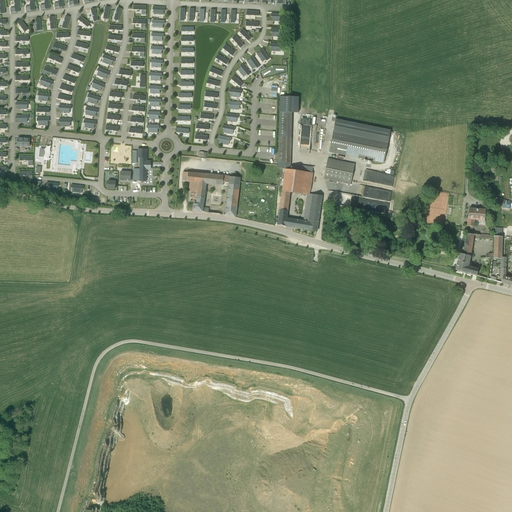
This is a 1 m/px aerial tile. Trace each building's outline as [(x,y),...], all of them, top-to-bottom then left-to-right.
[(15,8),(11,9),(11,8),(10,8),(11,13),(15,12),(20,12),(18,0),(14,0),(15,3),(14,3),(14,5),(15,5),(15,8)] [(26,11),(31,10),(35,10),(34,0),(30,0),(30,1),(30,3),(31,6),(26,7),(26,11)] [(44,0),(44,2),(45,1),(45,4),(45,5),(41,6),(41,5),(40,5),(41,9),(45,9),(50,8),(48,0),(44,0)] [(142,10),(142,14),(142,15),(146,15),(146,10),(147,6),(133,5),(133,6),(134,6),(134,9),(137,10),(139,10),(142,10)] [(153,10),(154,10),(154,14),(158,14),(158,15),(159,15),(163,15),(163,11),(165,11),(165,8),(153,7),(153,10)] [(80,16),(78,19),(82,22),(83,23),(82,23),(83,24),(84,24),(88,27),(90,24),(90,23),(80,16)] [(21,19),(17,22),(20,26),(21,26),(21,27),(21,28),(22,27),(23,28),(22,28),(25,32),(28,29),(21,19)] [(142,24),(142,28),(141,28),(141,29),(146,29),(146,25),(146,20),(133,19),(133,20),(134,20),(133,23),(137,23),(137,24),(138,24),(142,24)] [(152,20),(152,23),(154,24),(154,28),(157,28),(159,28),(163,28),(163,24),(164,24),(165,21),(152,20)] [(243,30),(240,33),(243,36),(244,36),(244,37),(244,38),(245,37),(246,38),(248,41),(251,38),(252,38),(251,38),(243,29),(242,29),(243,30)] [(272,32),(272,36),(276,37),(275,37),(277,37),(281,37),(281,33),(283,33),(283,30),(271,29),(270,32),(272,32)] [(152,33),(151,37),(153,37),(153,41),(156,41),(156,42),(158,42),(158,41),(162,41),(162,37),(164,38),(164,34),(152,33)] [(145,39),(145,34),(132,34),(133,34),(133,38),(136,38),(138,38),(141,38),(141,43),(145,43),(145,39)] [(236,36),(233,39),(236,42),(236,43),(237,44),(238,45),(240,48),(243,45),(244,45),(236,36),(236,35),(235,36),(236,36)] [(65,51),(67,47),(55,43),(54,47),(58,49),(58,48),(59,49),(60,49),(62,49),(61,50),(65,51)] [(270,44),(270,47),(271,47),(271,51),(275,51),(275,52),(277,52),(277,51),(280,52),(281,48),(282,48),(282,44),(270,44)] [(226,45),(223,48),(227,51),(228,52),(227,52),(228,53),(229,53),(232,56),(235,53),(235,52),(235,53),(225,45),(226,45),(225,45),(226,45)] [(151,46),(151,50),(153,50),(152,54),(156,54),(156,55),(158,55),(158,54),(161,55),(162,51),(163,51),(163,47),(151,46)] [(145,53),(145,48),(131,48),(132,48),(132,52),(135,52),(137,52),(141,52),(141,57),(140,57),(144,57),(145,53)] [(257,54),(259,57),(259,58),(260,59),(262,62),(266,60),(267,61),(269,59),(262,49),(260,51),(261,52),(257,54)] [(84,58),(73,54),(73,53),(73,54),(71,58),(76,60),(76,59),(77,60),(78,61),(78,60),(79,61),(83,62),(84,58)] [(50,54),(51,55),(49,58),(54,60),(55,60),(55,61),(56,61),(57,61),(57,62),(61,63),(62,59),(51,54),(50,54)] [(106,64),(108,65),(108,64),(111,66),(113,62),(114,62),(115,59),(104,55),(103,58),(104,59),(103,62),(106,64)] [(218,55),(215,59),(220,61),(220,62),(221,62),(222,63),(226,65),(228,61),(218,55),(217,55),(218,55)] [(251,60),(247,62),(249,65),(250,67),(253,70),(256,67),(257,69),(259,67),(252,57),(250,59),(251,60)] [(155,67),(155,68),(157,68),(161,68),(161,64),(163,64),(163,61),(151,60),(150,63),(152,63),(152,67),(155,67)] [(68,65),(69,65),(67,69),(72,70),(72,71),(73,71),(74,71),(75,71),(75,72),(78,73),(80,69),(68,65),(68,64),(68,65)] [(241,67),(238,70),(240,73),(241,74),(243,77),(247,75),(248,76),(250,74),(243,64),(240,66),(241,67)] [(56,75),(57,71),(58,71),(57,71),(46,66),(45,70),(49,72),(50,72),(50,73),(51,73),(52,73),(56,75)] [(211,68),(210,72),(214,74),(214,73),(215,74),(216,75),(216,74),(217,75),(221,76),(223,72),(211,68),(211,67),(211,68)] [(107,75),(109,76),(110,73),(98,68),(97,71),(99,72),(97,75),(100,77),(102,78),(102,77),(105,79),(107,75)] [(150,71),(150,74),(151,74),(151,78),(155,78),(155,79),(157,79),(157,78),(160,79),(161,75),(162,75),(162,72),(150,71)] [(76,79),(76,80),(64,75),(65,75),(63,79),(68,81),(69,82),(69,81),(71,82),(74,84),(76,80),(76,79)] [(234,76),(231,79),(235,82),(236,83),(237,84),(238,84),(241,87),(243,84),(244,84),(243,83),(243,84),(234,76)] [(46,87),(49,88),(50,84),(52,85),(53,82),(42,78),(40,81),(42,81),(40,85),(44,86),(44,87),(45,87),(46,87)] [(100,91),(102,87),(103,88),(105,85),(93,80),(92,83),(94,84),(92,87),(95,89),(97,90),(97,89),(100,91)] [(150,84),(150,87),(151,87),(151,91),(154,91),(154,92),(156,92),(156,91),(160,92),(160,88),(162,88),(162,84),(150,84)] [(230,89),(229,92),(231,93),(230,97),(234,97),(236,98),(236,97),(239,98),(240,94),(241,94),(242,91),(235,90),(230,89)] [(48,101),(48,97),(50,98),(50,94),(38,93),(38,96),(39,96),(39,100),(42,101),(44,101),(48,101)] [(88,102),(91,103),(93,104),(93,103),(96,105),(98,101),(99,101),(100,98),(88,94),(87,97),(89,98),(88,102)] [(293,97),(281,97),(280,169),(292,169),(293,97)] [(154,107),(155,107),(159,107),(159,103),(161,103),(161,100),(149,99),(149,102),(150,102),(150,106),(154,107)] [(233,109),(233,110),(235,110),(239,110),(239,106),(241,106),(241,103),(229,102),(228,105),(230,105),(230,109),(233,109)] [(66,113),(69,113),(70,109),(71,109),(71,106),(59,105),(59,109),(61,109),(60,113),(64,113),(66,113)] [(98,113),(98,110),(86,107),(86,110),(87,111),(86,115),(90,115),(90,116),(92,116),(95,117),(96,113),(98,113)] [(149,115),(149,119),(153,119),(153,120),(154,120),(155,120),(158,120),(158,116),(160,116),(160,112),(148,112),(148,115),(149,115)] [(231,122),(232,123),(232,122),(236,123),(237,119),(238,119),(239,115),(226,114),(226,117),(228,117),(227,121),(231,122)] [(384,163),(388,143),(391,130),(336,119),(334,132),(329,152),(384,163)] [(94,129),(94,125),(96,125),(96,122),(84,120),(84,123),(85,124),(85,127),(88,128),(90,129),(90,128),(94,129)] [(223,129),(224,129),(223,133),(227,133),(227,134),(229,134),(232,134),(233,130),(235,131),(235,127),(223,125),(223,129)] [(299,150),(319,152),(321,127),(313,126),(313,127),(303,126),(303,129),(306,130),(305,134),(302,134),(301,136),(302,136),(302,139),(301,139),(301,143),(300,143),(299,150)] [(219,136),(218,139),(220,139),(219,143),(223,144),(223,145),(225,145),(225,144),(228,145),(229,141),(231,141),(231,138),(219,136)] [(20,146),(29,147),(30,138),(18,138),(17,146),(20,146)] [(58,160),(59,150),(57,149),(54,149),(45,148),(45,149),(45,157),(44,158),(53,159),(56,159),(58,160)] [(140,181),(146,181),(146,169),(150,169),(151,161),(147,161),(147,149),(138,149),(138,158),(140,158),(140,181)] [(79,162),(82,162),(84,162),(86,152),(83,152),(80,152),(77,151),(76,161),(79,162)] [(20,157),(21,157),(21,160),(24,160),(24,161),(26,161),(26,160),(29,160),(29,161),(29,165),(28,165),(33,166),(33,161),(33,157),(20,157)] [(351,183),(355,164),(328,159),(324,177),(351,183)] [(287,227),(317,231),(322,196),(310,194),(313,173),(310,173),(298,171),(286,169),(278,225),(287,227)] [(20,172),(20,176),(24,176),(25,176),(28,176),(29,176),(29,180),(28,180),(28,181),(33,181),(33,176),(33,172),(20,172)] [(131,172),(121,172),(120,180),(130,181),(131,172)] [(193,211),(208,213),(208,208),(203,208),(206,183),(223,185),(223,182),(229,183),(225,215),(236,217),(240,178),(183,172),(182,181),(190,182),(189,191),(198,192),(196,204),(194,204),(193,211)] [(115,189),(116,181),(108,181),(107,189),(115,189)] [(48,190),(57,191),(57,186),(59,187),(59,183),(47,182),(47,186),(48,186),(48,190)] [(72,192),(81,193),(82,189),(83,189),(84,186),(71,185),(71,188),(73,188),(72,192)] [(372,208),(374,202),(366,199),(365,205),(372,208)] [(498,199),(496,207),(504,208),(505,200),(498,199)] [(468,219),(468,226),(474,226),(474,219),(485,220),(486,210),(469,209),(468,219)] [(456,270),(472,274),(476,275),(477,276),(478,269),(468,266),(470,256),(473,234),(466,234),(465,247),(461,247),(460,253),(459,253),(456,270)] [(493,258),(501,259),(501,257),(502,257),(502,237),(494,236),(494,239),(495,239),(494,254),(493,258)] [(501,282),(510,285),(511,278),(505,277),(506,257),(502,257),(501,257),(501,259),(501,269),(499,269),(499,275),(501,275),(501,276),(503,276),(501,282)]
